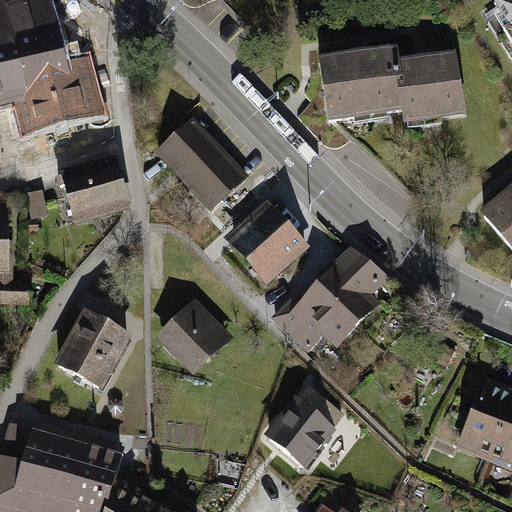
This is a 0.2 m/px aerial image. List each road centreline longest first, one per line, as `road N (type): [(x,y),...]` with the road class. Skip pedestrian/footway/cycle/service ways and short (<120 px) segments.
road 1 (tertiary): [(135,1),(380,241),(511,317)]
road 2 (residential): [(0,420),(62,298),(133,221),(112,59),(135,1)]
